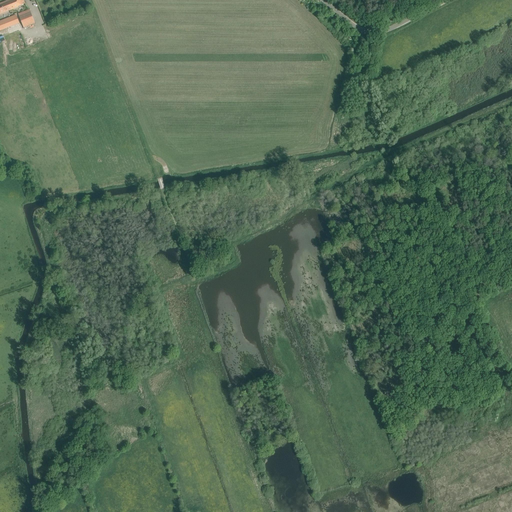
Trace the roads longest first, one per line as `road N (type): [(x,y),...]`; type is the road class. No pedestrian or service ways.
road 1 (track): [(90,0),(194,280)]
road 2 (unclassified): [(322,0),(375,33),(445,0)]
road 3 (track): [(511,99),(401,146)]
